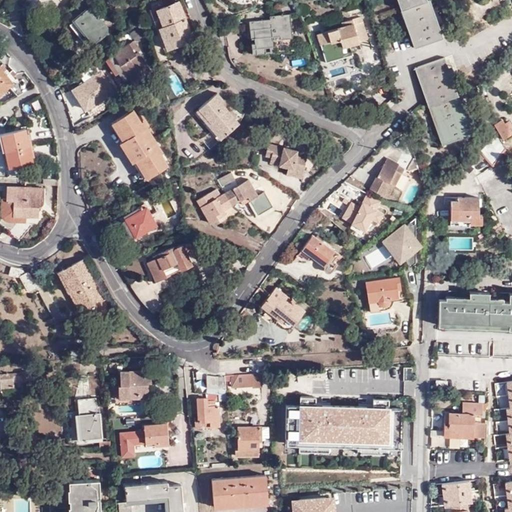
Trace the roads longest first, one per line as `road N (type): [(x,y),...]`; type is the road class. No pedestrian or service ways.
road 1 (residential): [(61,202),(136,317),(177,348),(209,332),(275,240),(357,155),(354,129),(256,92),(216,64),(184,0)]
road 2 (residential): [(425,511),(433,295)]
road 3 (residential): [(0,35),(44,106),(56,139),(61,202)]
